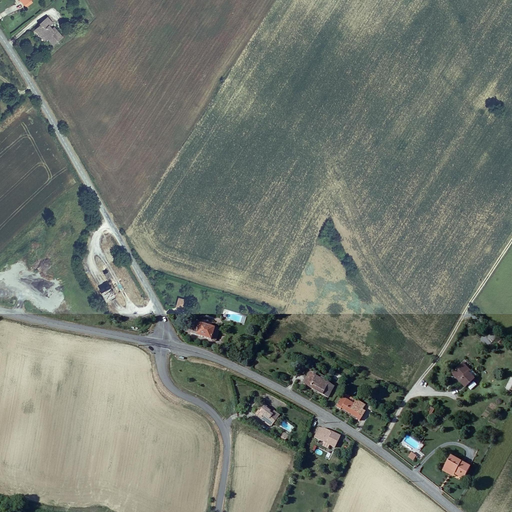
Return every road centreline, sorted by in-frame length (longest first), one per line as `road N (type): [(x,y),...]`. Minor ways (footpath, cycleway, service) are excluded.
road 1 (tertiary): [(161,343),(158,307),(0,34)]
road 2 (secondary): [(161,343),(282,389),(457,511)]
road 3 (track): [(376,448),(511,238)]
road 4 (tertiary): [(217,511),(224,426),(165,377),(161,343)]
road 5 (secondary): [(0,310),(161,343)]
